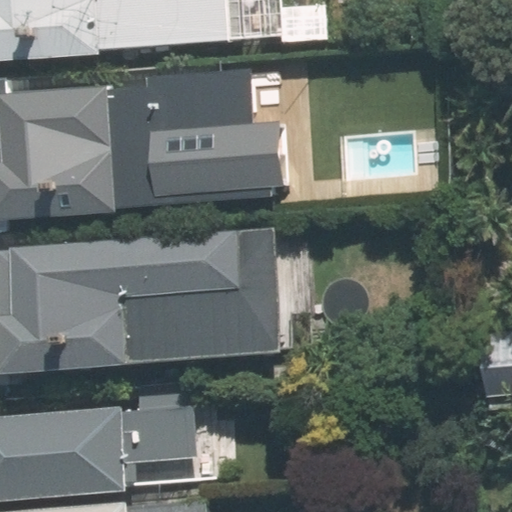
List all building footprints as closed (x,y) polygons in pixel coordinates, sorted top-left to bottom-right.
[(265,0),(0,0),(0,57),(268,45),(265,0)] [(197,87),(5,100),(13,215),(137,207),(135,182),(204,178),(197,87)] [(293,226),(0,249),(0,372),(303,349),(293,226)] [(0,420),(0,497),(221,485),(216,408),(0,420)] [(220,511),(219,494),(0,511),(220,511)]
